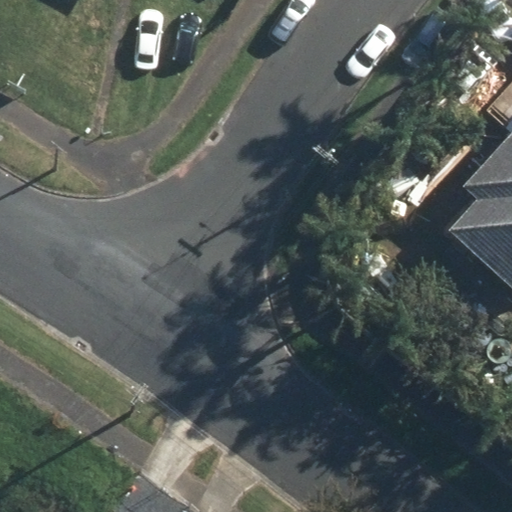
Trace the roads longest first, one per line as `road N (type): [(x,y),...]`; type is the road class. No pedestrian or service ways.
road 1 (residential): [(352,0),(139,324)]
road 2 (residential): [(379,511),(139,324)]
road 3 (residential): [(139,324),(0,234)]
